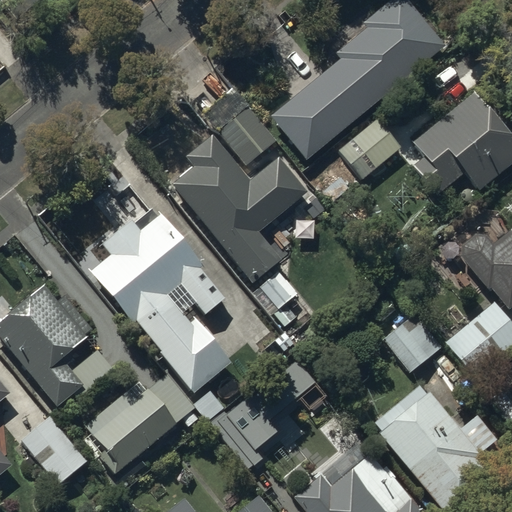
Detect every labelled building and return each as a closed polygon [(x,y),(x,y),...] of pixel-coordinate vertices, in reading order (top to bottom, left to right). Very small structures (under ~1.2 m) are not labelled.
[(0,0),(0,10),(12,26),(45,0),(0,0)] [(399,0),(396,0),(360,29),(364,33),(333,59),(349,79),(338,88),(349,100),(345,104),(319,75),(280,104),(322,156),(441,51),(399,0)] [(511,147),(473,98),(409,149),(421,164),(409,173),(432,202),(461,179),(472,194),(511,162),(511,147)] [(375,122),(335,154),(359,185),(399,154),(375,122)] [(169,191),(250,289),(278,266),(256,239),(308,197),(284,168),(254,192),(211,140),(183,163),(191,173),(169,191)] [(199,273),(157,223),(139,238),(129,226),(98,253),(107,263),(87,280),(132,333),(135,330),(160,359),(157,361),(191,400),(228,368),(197,331),(193,335),(165,301),(176,291),(203,322),(223,305),(198,275),(199,273)] [(506,314),(511,308),(511,231),(490,249),(483,241),(472,241),(459,252),(459,263),(485,296),(489,293),(506,314)] [(275,277),(258,293),(277,315),(295,300),(275,277)] [(41,291),(0,325),(0,349),(54,415),(77,396),(80,400),(112,374),(95,354),(68,377),(59,366),(84,345),(81,341),(89,334),(63,302),(55,308),(41,291)] [(511,348),(511,332),(492,309),(443,348),(472,382),(511,348)] [(412,317),(379,343),(408,378),(440,352),(412,317)] [(112,480),(180,423),(187,431),(196,423),(190,415),(193,413),(164,379),(143,397),(135,389),(83,433),(87,438),(81,444),(112,480)] [(377,440),(436,511),(446,511),(451,508),(453,511),(478,490),(477,488),(490,477),(476,461),(495,445),(475,421),(457,436),(426,399),(424,401),(415,390),(370,427),(379,438),(377,440)] [(0,391),(0,479),(9,472),(0,461),(0,405),(7,400),(0,391)] [(260,417),(225,442),(249,475),(284,450),(260,417)] [(50,422),(17,448),(54,493),(86,467),(50,422)] [(320,480),(291,503),(298,511),(414,511),(390,482),(386,485),(367,460),(328,491),(320,480)] [(190,511),(179,498),(161,511),(190,511)] [(263,511),(255,502),(242,511),(263,511)]
